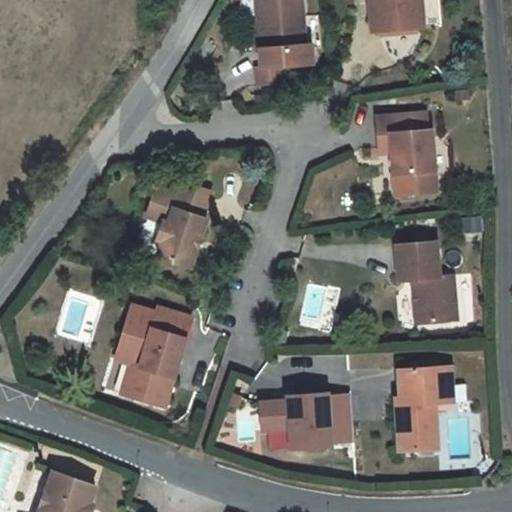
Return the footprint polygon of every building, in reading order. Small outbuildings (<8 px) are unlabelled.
[(355,0),(360,54),(367,53),(362,1),(368,1),(367,0),(355,0)] [(406,0),(367,0),(368,1),(362,1),(367,53),(412,48),(406,0)] [(253,84),(273,83),(304,82),(303,65),(297,65),(294,34),(292,10),(249,13),(253,84)] [(274,106),(273,83),(253,84),(247,84),(248,107),(274,106)] [(424,207),(417,147),(413,148),(411,129),(363,135),(365,153),(377,151),(385,212),(424,207)] [(153,236),(137,231),(131,249),(137,251),(132,266),(180,284),(196,235),(191,233),(199,209),(172,199),(168,209),(147,203),(142,217),(158,222),(153,236)] [(142,217),(137,231),(153,236),(158,222),(142,217)] [(389,300),(403,298),(404,324),(421,340),(446,338),(441,295),(428,296),(425,261),(386,264),(389,300)] [(119,318),(102,372),(116,377),(107,406),(150,420),(179,330),(144,320),(143,326),(119,318)] [(427,464),(425,418),(425,408),(434,401),(444,400),(443,379),(388,382),(389,411),(386,412),(389,467),(427,464)] [(444,416),(444,400),(434,401),(425,408),(425,418),(444,416)] [(272,404),(272,409),(245,410),(246,438),(274,437),(275,457),(315,454),(315,451),(337,449),(334,404),(312,405),(312,401),(272,404)] [(83,511),(84,511),(76,509),(81,494),(38,480),(28,511),(83,511)]
